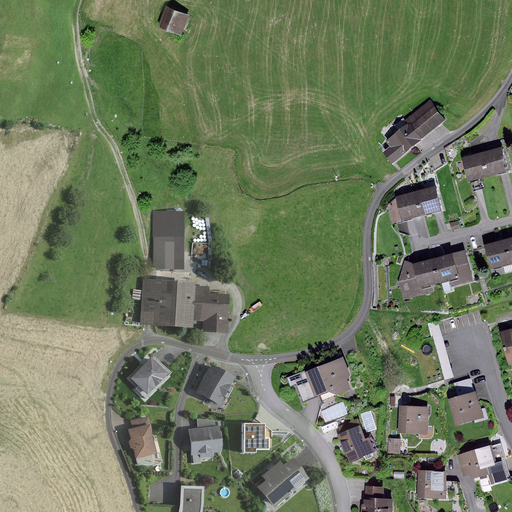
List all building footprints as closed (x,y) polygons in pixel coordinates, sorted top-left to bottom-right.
[(161,29),(181,37),(189,17),(168,10),(161,29)] [(405,121),(407,123),(421,140),(445,120),(429,101),(405,121)] [(386,159),(391,165),(421,140),(407,123),(386,141),(395,151),(386,159)] [(507,172),(502,148),(483,153),(488,176),(507,172)] [(488,176),(483,153),(461,158),(467,181),(488,176)] [(434,187),(418,191),(424,215),(441,211),(434,187)] [(418,191),(395,197),(388,203),(393,223),(424,215),(418,191)] [(153,269),(184,269),(184,212),(153,212),(153,269)] [(459,220),(450,222),(451,230),(460,228),(459,220)] [(511,263),(505,240),(484,246),(490,269),(511,263)] [(473,282),(465,252),(434,259),(440,283),(449,281),(451,287),(473,282)] [(440,283),(434,259),(413,264),(405,262),(398,282),(403,302),(434,294),(432,286),(440,283)] [(193,320),(196,286),(196,282),(143,279),(140,325),(193,329),(193,320)] [(196,286),(193,320),(204,321),(203,331),(226,333),(228,296),(208,295),(208,287),(196,286)] [(428,323),(431,337),(443,380),(454,377),(438,320),(428,323)] [(511,328),(500,332),(510,365),(511,364),(511,328)] [(431,337),(413,342),(426,385),(443,380),(431,337)] [(150,357),(130,379),(148,395),(168,373),(150,357)] [(349,375),(342,357),(287,378),(290,386),(297,384),(304,401),(327,392),(336,395),(350,389),(346,381),(349,375)] [(211,365),(196,392),(220,405),(225,396),(228,398),(233,389),(230,387),(235,377),(211,365)] [(458,397),(474,392),(470,378),(453,383),(458,397)] [(458,397),(448,400),(455,426),(482,418),(474,392),(458,397)] [(428,407),(400,406),(398,433),(427,434),(428,407)] [(132,429),(150,425),(149,417),(130,421),(132,429)] [(251,424),(242,424),(242,453),(257,454),(257,450),(272,450),(272,431),(255,418),(251,424)] [(197,419),(198,428),(215,427),(214,421),(197,419)] [(136,459),(157,454),(150,425),(132,429),(129,430),(131,439),(129,442),(130,448),(133,449),(136,459)] [(375,454),(361,425),(339,436),(352,464),(375,454)] [(213,453),(222,452),(219,426),(215,427),(198,428),(188,429),(192,464),(201,463),(201,458),(214,456),(213,453)] [(400,439),(388,438),(387,453),(400,454),(400,439)] [(511,477),(501,442),(457,456),(463,476),(469,474),(471,480),(487,474),(491,485),(511,479),(511,477)] [(256,488),(274,509),(311,479),(293,459),(285,466),(280,461),(261,477),(265,481),(256,488)] [(445,499),(446,472),(418,470),(417,498),(445,499)] [(465,502),(459,482),(450,482),(451,500),(465,502)] [(178,511),(202,511),(204,487),(181,485),(179,507),(178,511)] [(365,486),(364,498),(383,499),(383,487),(365,486)] [(391,511),(392,499),(383,499),(364,498),(363,498),(363,504),(361,505),(360,511),(391,511)]
